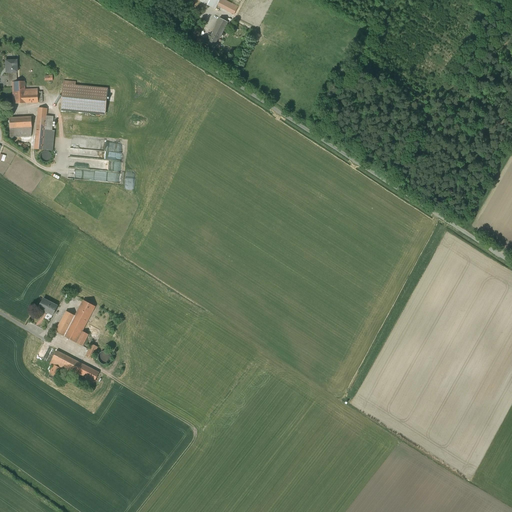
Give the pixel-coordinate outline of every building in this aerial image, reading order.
[(206,0),(235,13),(240,3),(233,0),(206,0)] [(229,17),(220,13),(208,37),(217,41),(229,17)] [(201,48),(205,42),(199,38),(194,44),(201,48)] [(9,61),(5,61),(6,73),(9,73),(9,79),(8,79),(8,82),(12,82),(17,82),(16,67),(17,67),(16,61),(9,61)] [(76,82),(64,81),(62,110),(74,111),(105,114),(107,89),(75,86),(76,82)] [(17,82),(12,82),(12,86),(13,104),(43,103),(42,92),(38,92),(38,90),(29,90),(29,91),(24,91),(24,82),(17,82)] [(47,109),(39,108),(35,150),(45,151),(47,131),(52,131),(53,117),(46,116),(47,109)] [(32,117),(9,118),(9,138),(31,137),(32,127),(32,117)] [(49,153),(47,153),(45,153),(43,154),(42,155),(41,157),(41,159),(42,161),(43,162),(44,163),(46,163),(48,163),(50,162),(51,161),(52,159),(52,157),(51,156),(50,154),(49,153)] [(71,168),(121,172),(121,160),(72,157),(71,168)] [(49,322),(57,307),(43,299),(39,308),(48,312),(44,319),(49,322)] [(66,311),(55,332),(85,347),(91,336),(82,332),(96,307),(84,301),(76,316),(66,311)] [(98,347),(93,345),(87,357),(93,360),(95,356),(94,356),(98,347)] [(99,373),(57,351),(50,364),(53,366),(49,373),(57,377),(61,369),(92,385),(99,373)] [(106,351),(104,351),(102,352),(100,353),(98,355),(98,357),(98,360),(99,362),(100,364),(103,365),(105,365),(107,365),(109,363),(111,361),(112,359),(111,356),(110,354),(109,352),(106,351)]
